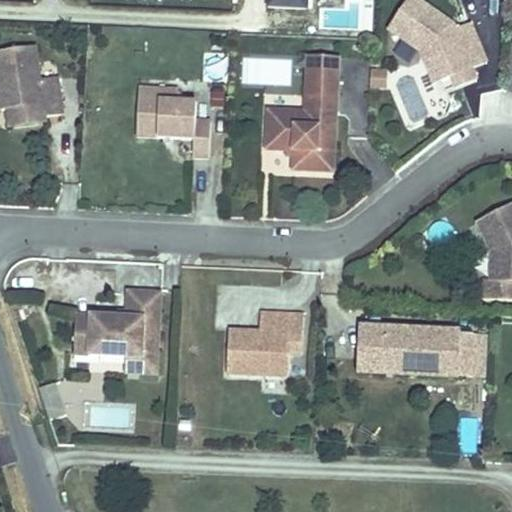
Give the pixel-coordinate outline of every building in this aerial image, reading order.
[(418,0),(405,0),(387,27),(420,50),(423,47),(428,50),(440,80),(451,76),(471,68),(486,61),(469,21),(454,27),(453,23),(418,0)] [(7,110),(42,104),(44,117),(45,117),(46,122),(63,114),(57,77),(39,80),(34,47),(0,52),(0,102),(1,111),(7,110)] [(423,47),(420,50),(434,83),(440,80),(428,50),(423,47)] [(338,55),(307,54),(305,96),(336,97),(338,55)] [(471,68),(451,76),(456,88),(476,79),(471,68)] [(384,70),(371,70),(370,87),(383,88),(384,70)] [(177,89),(139,87),(139,93),(161,94),(160,100),(176,101),(177,89)] [(482,114),(479,89),(466,91),(469,115),(482,114)] [(161,94),(139,93),(137,136),(194,139),(193,157),(208,157),(210,120),(195,120),(196,102),(176,101),(160,100),(161,94)] [(336,97),(305,96),(304,111),(337,112),(336,97)] [(42,104),(7,110),(9,128),(46,122),(45,117),(44,117),(42,104)] [(304,111),(268,110),(266,149),(288,150),(291,147),(296,153),(293,156),(293,170),(334,171),(337,112),(304,111)] [(288,150),(293,156),(296,153),(291,147),(288,150)] [(511,200),(477,218),(491,246),(491,277),(484,277),(484,296),(511,296),(511,200)] [(129,318),(77,316),(76,355),(127,357),(143,357),(144,352),(159,353),(161,293),(130,292),(129,318)] [(260,330),(231,328),(230,371),(290,375),(290,350),(291,333),(304,333),(304,314),(261,312),(260,330)] [(385,327),(363,326),(360,369),(382,371),(385,327)] [(473,331),(385,327),(382,371),(471,376),(473,331)] [(304,333),(291,333),(290,350),(303,351),(304,333)] [(143,357),(127,357),(126,372),(158,373),(159,353),(144,352),(143,357)] [(56,384),(38,389),(46,420),(65,415),(56,384)] [(458,455),(477,454),(476,418),(457,418),(458,455)]
